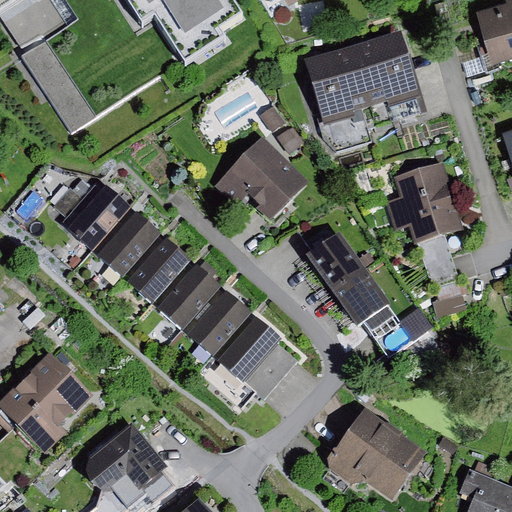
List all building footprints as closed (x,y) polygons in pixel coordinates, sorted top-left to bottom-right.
[(0,0),(0,9),(13,0),(0,0)] [(230,0),(131,0),(143,19),(155,12),(185,61),(224,37),(217,26),(238,13),(230,0)] [(511,0),(495,0),(476,6),(493,59),(511,52),(511,0)] [(403,30),(350,46),(369,108),(387,102),(389,108),(417,99),(422,114),(428,112),(403,30)] [(46,40),(22,56),(73,135),(98,119),(46,40)] [(369,108),(350,46),(306,60),(326,127),(357,118),(355,111),(369,108)] [(274,108),(263,116),(272,132),(284,125),(274,108)] [(511,126),(503,129),(511,154),(511,126)] [(294,127),(277,136),(287,155),(304,146),(294,127)] [(264,138),(215,186),(235,207),(246,196),(272,221),(310,183),(264,138)] [(444,164),(395,178),(401,199),(387,204),(395,231),(410,227),(415,244),(419,243),(446,235),(463,230),(444,164)] [(68,217),(61,224),(93,252),(131,208),(100,181),(91,191),(68,217)] [(71,189),(55,207),(68,217),(91,191),(82,183),(74,192),(71,189)] [(161,235),(131,208),(93,252),(124,278),(161,235)] [(341,233),(308,255),(334,293),(367,271),(341,233)] [(192,261),(161,235),(124,278),(153,305),(192,261)] [(446,235),(419,243),(432,290),(459,282),(446,235)] [(374,261),(368,253),(361,259),(367,267),(374,261)] [(222,288),(192,261),(153,305),(184,332),(222,288)] [(367,271),(334,293),(358,327),(362,324),(390,304),(367,271)] [(252,313),(222,288),(184,332),(214,358),(252,313)] [(390,304),(362,324),(390,362),(417,342),(390,304)] [(281,338),(252,313),(214,358),(243,383),(243,382),(276,344),(281,338)] [(298,363),(276,344),(243,382),(265,401),(298,363)] [(50,356),(0,406),(0,423),(9,433),(16,427),(40,451),(45,457),(68,434),(62,428),(92,398),(50,356)] [(430,450),(366,406),(328,460),(329,471),(323,479),(343,494),(350,484),(363,482),(394,503),(430,450)] [(89,460),(87,473),(92,483),(102,492),(116,493),(125,486),(133,495),(165,469),(132,426),(89,460)] [(16,427),(9,433),(0,442),(0,493),(40,451),(16,427)] [(501,472),(479,463),(475,471),(498,480),(501,472)] [(511,511),(511,489),(469,472),(460,494),(474,500),(469,511),(511,511)] [(212,511),(199,498),(184,511),(212,511)]
